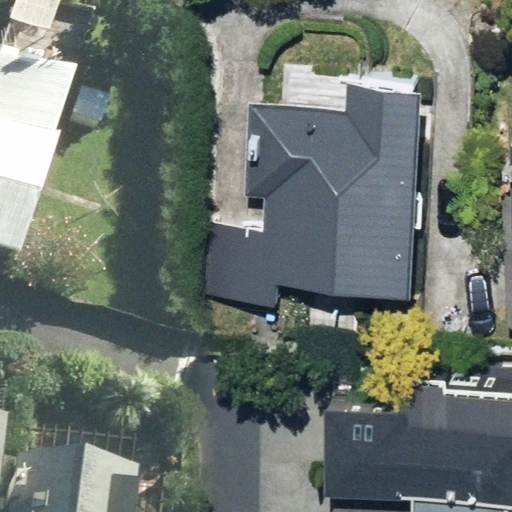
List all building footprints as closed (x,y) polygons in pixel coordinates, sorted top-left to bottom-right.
[(54,0),(21,0),(11,29),(88,58),(103,18),(54,0)] [(105,132),(113,105),(82,96),(84,88),(0,63),(0,276),(19,282),(66,120),(105,132)] [(444,67),(363,65),(362,86),(257,84),(255,183),(275,184),(275,211),(225,210),(223,289),(295,290),(295,269),(439,272),(444,67)] [(511,511),(511,355),(477,354),(478,345),(431,344),(430,367),(351,365),(348,470),(348,484),(347,511),(511,511)] [(146,511),(148,478),(12,470),(9,511),(146,511)]
